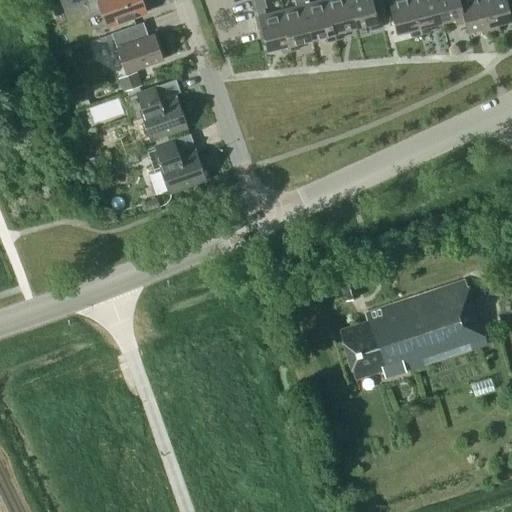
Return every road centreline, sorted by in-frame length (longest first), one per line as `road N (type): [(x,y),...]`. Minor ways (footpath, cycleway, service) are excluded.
road 1 (tertiary): [(263,219),(511,106)]
road 2 (unclassified): [(107,284),(187,511)]
road 3 (residential): [(263,219),(183,0)]
road 4 (tertiary): [(107,284),(263,219)]
